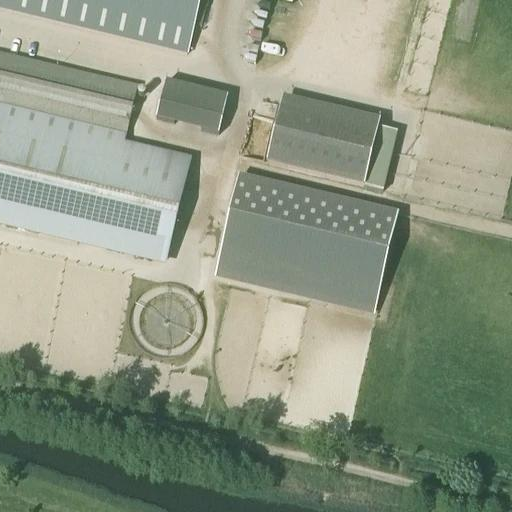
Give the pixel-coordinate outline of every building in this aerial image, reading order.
[(0,0),(0,12),(187,58),(201,0),(0,0)] [(0,230),(166,270),(192,161),(124,145),(126,137),(137,88),(0,55),(0,230)] [(154,123),(191,132),(218,138),(228,98),(164,83),(154,123)] [(393,133),(277,106),(264,164),(379,191),(393,133)] [(378,211),(236,177),(213,271),(356,305),(378,211)]
